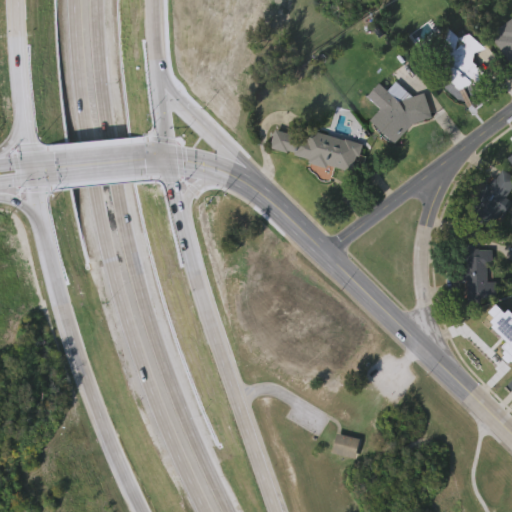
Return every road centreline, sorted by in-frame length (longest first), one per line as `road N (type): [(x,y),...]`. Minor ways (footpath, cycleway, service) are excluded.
road 1 (primary): [(228,511),(166,370),(133,268),(99,87),(94,0)]
road 2 (primary): [(75,0),(78,91),(107,263),(141,369),(202,511)]
road 3 (primary): [(271,511),(191,260),(157,81),(152,0)]
road 4 (tertiary): [(170,162),(226,172),(267,193),(511,436)]
road 5 (primary): [(32,167),(82,363),(145,511)]
road 6 (tertiary): [(327,251),(511,107)]
road 7 (tertiary): [(442,163),(420,259),(429,356)]
road 8 (primary): [(17,0),(32,167)]
road 9 (primary): [(267,193),(157,81)]
road 10 (secondary): [(32,167),(170,162)]
